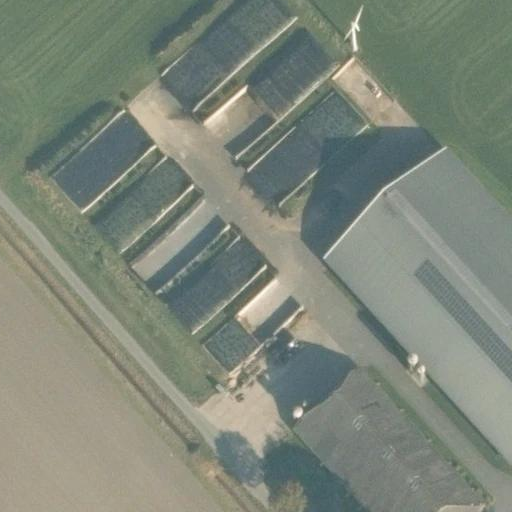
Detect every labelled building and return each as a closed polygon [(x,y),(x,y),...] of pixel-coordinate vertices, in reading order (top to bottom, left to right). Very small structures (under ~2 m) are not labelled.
[(252,50),(294,9),(285,0),(253,0),(205,47),(214,56),(226,44),(233,51),(236,48),(243,55),(250,48),(252,50)] [(330,263),(511,463),(511,230),(445,157),(330,263)] [(164,242),(161,261),(200,267),(205,227),(193,225),(191,236),(181,234),(179,244),(164,242)] [(195,331),(269,264),(245,237),(171,303),(195,331)] [(360,369),(292,431),(365,511),(481,511),(485,508),(360,369)]
